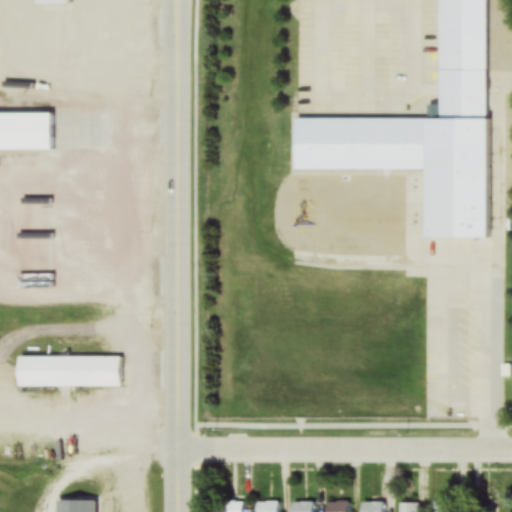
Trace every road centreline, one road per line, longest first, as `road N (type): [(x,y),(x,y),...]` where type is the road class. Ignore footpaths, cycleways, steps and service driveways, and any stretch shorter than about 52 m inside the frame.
road 1 (residential): [(179,511),(175,0)]
road 2 (residential): [(511,450),(180,444)]
